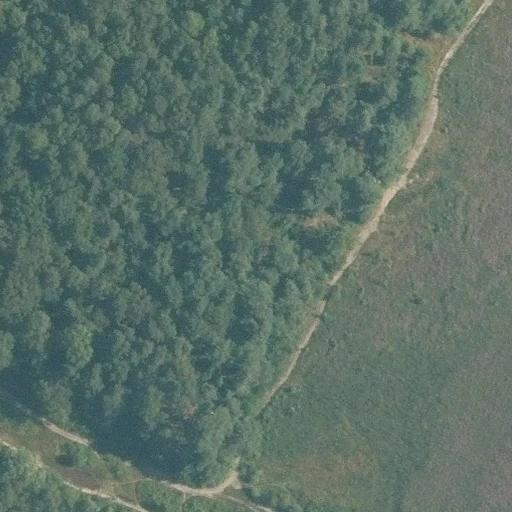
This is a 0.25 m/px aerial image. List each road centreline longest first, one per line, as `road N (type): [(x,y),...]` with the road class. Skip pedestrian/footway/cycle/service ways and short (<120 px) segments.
road 1 (track): [(0,392),(60,431),(243,511)]
road 2 (track): [(135,511),(0,441)]
